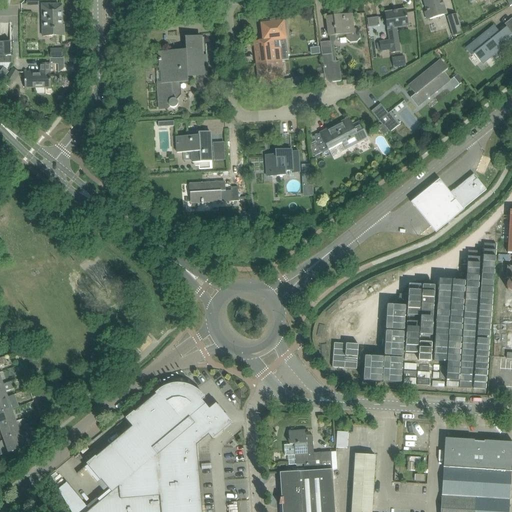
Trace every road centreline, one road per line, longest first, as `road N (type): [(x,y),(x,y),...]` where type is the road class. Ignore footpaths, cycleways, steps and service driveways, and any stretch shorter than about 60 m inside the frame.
road 1 (secondary): [(319,260),(511,107)]
road 2 (residential): [(347,88),(315,103),(243,114),(233,99),(229,0)]
road 3 (unclassified): [(2,511),(72,433),(157,371)]
road 4 (unclassified): [(511,412),(332,401)]
road 5 (tertiary): [(50,163),(96,98),(97,8)]
road 6 (secondary): [(179,267),(50,163)]
road 7 (unclassified): [(255,511),(250,411),(271,384)]
road 8 (tertiary): [(97,8),(219,0)]
